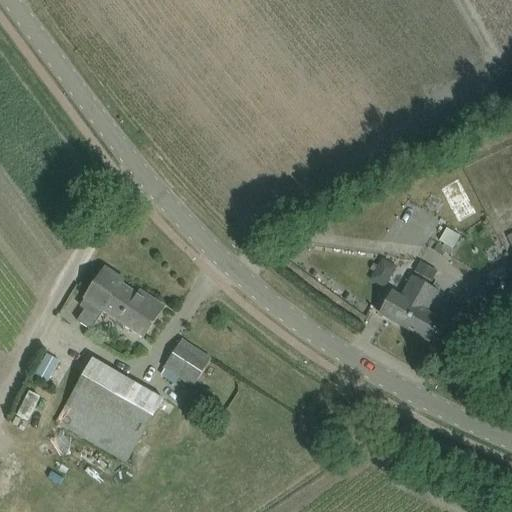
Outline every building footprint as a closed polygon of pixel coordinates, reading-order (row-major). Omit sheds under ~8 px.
[(447,228),(439,241),(444,244),(453,249),(461,236),(447,228)] [(386,267),(392,285),(409,279),(403,261),(386,267)] [(420,264),(415,273),(432,282),(438,272),(421,262),(420,264)] [(105,269),(94,286),(82,304),(87,307),(77,322),(91,331),(104,312),(144,338),(164,308),(147,297),(144,301),(121,286),(124,282),(105,269)] [(403,297),(393,291),(380,314),(430,343),(443,320),(427,310),(439,289),(415,276),(403,297)] [(487,303),(464,292),(449,317),(472,330),(487,303)] [(182,342),(171,358),(165,367),(194,386),(211,360),(182,342)] [(47,354),(35,375),(48,383),(59,362),(47,354)] [(163,399),(111,369),(93,360),(58,423),(128,462),(163,399)] [(44,392),(30,417),(43,425),(57,400),(44,392)]
